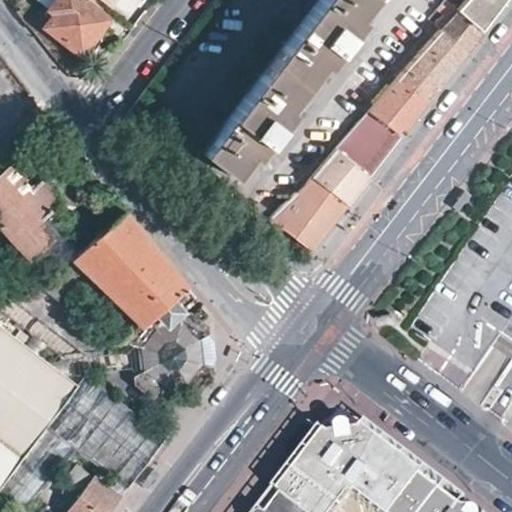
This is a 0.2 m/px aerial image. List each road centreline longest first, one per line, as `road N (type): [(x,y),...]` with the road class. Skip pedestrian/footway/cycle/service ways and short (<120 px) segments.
road 1 (secondary): [(511,71),(315,330)]
road 2 (residential): [(315,330),(210,244),(83,121)]
road 3 (residential): [(511,478),(315,330)]
road 4 (secondary): [(315,330),(173,511)]
road 5 (residential): [(83,121),(178,0)]
road 6 (residential): [(83,121),(0,22)]
